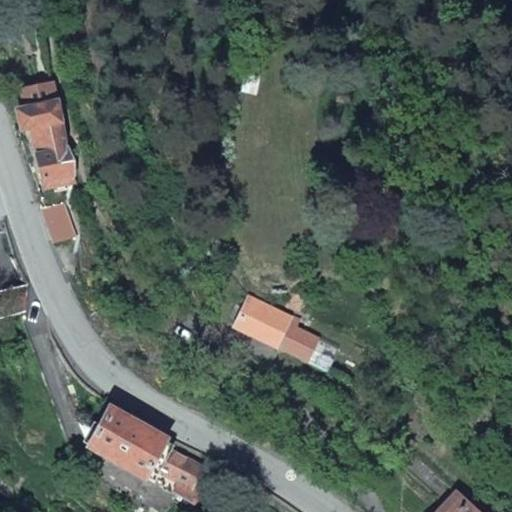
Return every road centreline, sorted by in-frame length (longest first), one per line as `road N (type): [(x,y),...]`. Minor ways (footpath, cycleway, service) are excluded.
road 1 (track): [(489,511),(374,411),(207,323),(148,306),(130,289),(80,169),(42,0)]
road 2 (secondary): [(0,155),(22,234),(53,302),(97,367),(328,511)]
